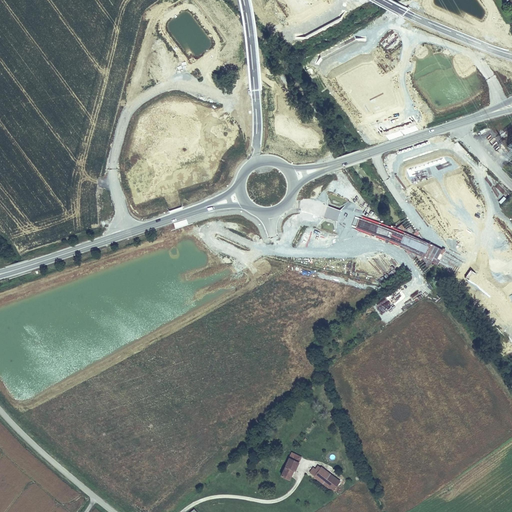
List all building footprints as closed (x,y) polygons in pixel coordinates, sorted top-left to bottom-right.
[(172,53),(178,50),(175,44),(169,47),(172,53)] [(354,101),(359,98),(349,82),(334,91),(347,111),(356,105),(354,101)] [(405,288),(413,284),(411,280),(402,284),(405,288)] [(405,307),(399,298),(390,304),(387,298),(373,307),(381,319),(394,310),(396,313),(405,307)] [(283,477),(282,480),(287,482),(292,471),(294,471),(299,459),(294,457),(292,459),(289,457),(281,476),(283,477)] [(316,477),(333,489),(339,479),(317,465),(315,469),(319,472),(316,477)] [(308,471),(316,477),(319,472),(315,469),(311,467),(308,471)]
